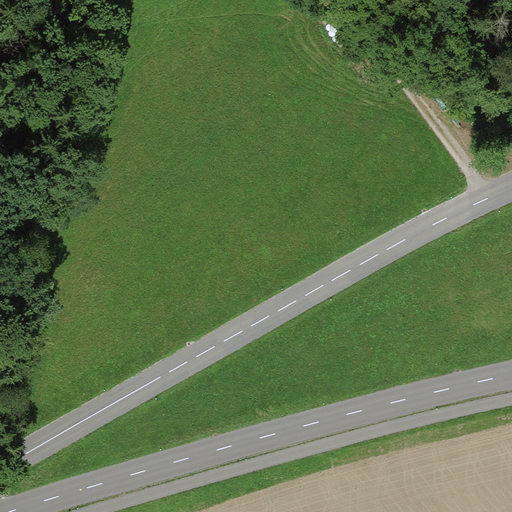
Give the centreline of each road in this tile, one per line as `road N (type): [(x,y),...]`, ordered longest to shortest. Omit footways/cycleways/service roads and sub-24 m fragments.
road 1 (tertiary): [(0,470),(511,188)]
road 2 (tertiary): [(14,511),(511,375)]
